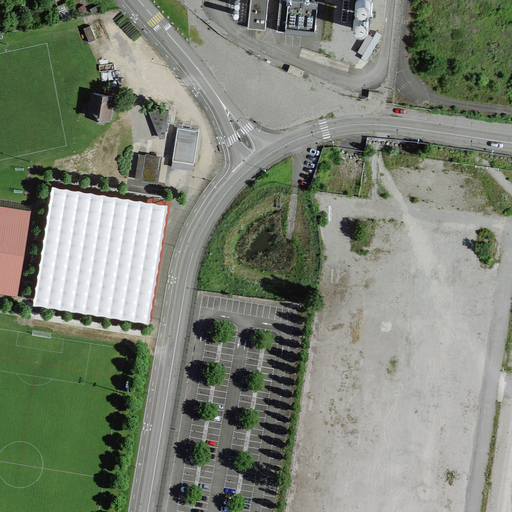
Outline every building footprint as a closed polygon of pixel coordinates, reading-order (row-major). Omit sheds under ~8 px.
[(267,0),(250,0),(247,28),(264,30),(267,0)] [(317,3),(286,0),(279,0),(276,32),(313,36),(317,3)] [(355,10),(357,12),(359,14),(361,14),(364,14),(366,13),(368,11),(369,8),(369,5),(367,3),(365,1),(362,0),(359,1),(357,2),(355,4),(355,7),(355,10)] [(353,26),(354,29),(356,31),(359,32),(362,32),(364,31),(366,29),(367,26),(367,24),(367,21),(365,19),(362,18),(360,17),(357,18),(354,20),(353,23),(353,26)] [(96,39),(90,25),(83,27),(89,41),(96,39)] [(111,95),(94,93),(91,115),(108,118),(111,95)] [(164,135),(168,109),(148,106),(161,136),(164,135)] [(198,130),(177,127),(172,159),(193,162),(198,130)] [(160,157),(145,154),(141,179),(157,181),(160,157)] [(31,205),(0,200),(0,294),(16,297),(31,205)]
